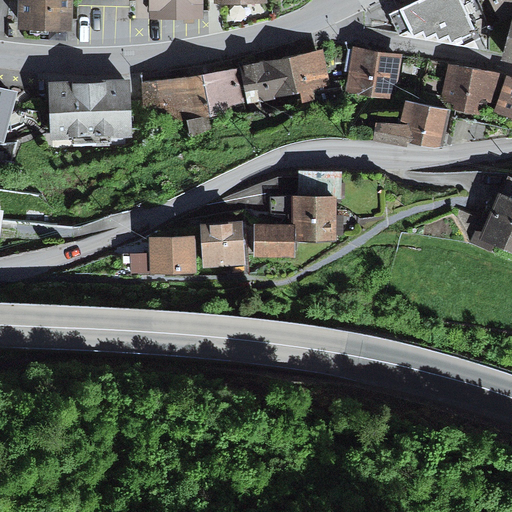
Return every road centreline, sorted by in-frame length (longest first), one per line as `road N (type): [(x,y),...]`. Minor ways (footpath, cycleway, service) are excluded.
road 1 (residential): [(0,275),(147,222),(289,155),(511,149)]
road 2 (primary): [(511,402),(352,357),(216,337),(0,326)]
road 3 (residential): [(0,61),(143,60),(257,40),(343,4)]
road 4 (residential): [(511,70),(357,37),(343,4)]
